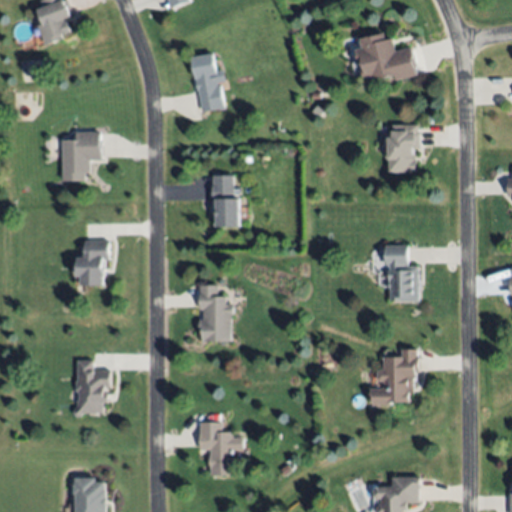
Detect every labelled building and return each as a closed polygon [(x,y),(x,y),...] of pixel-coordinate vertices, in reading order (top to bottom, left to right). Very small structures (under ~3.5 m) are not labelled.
[(45,44),(39,25),(44,24),(39,7),(41,6),(39,0),(62,0),(63,1),(66,0),(71,17),(67,18),(72,35),(45,44)] [(172,8),(168,0),(189,0),(190,1),(172,8)] [(419,75),(397,81),(395,72),(364,81),(356,49),(363,47),(361,38),(384,32),(386,39),(392,37),(396,51),(411,46),(419,75)] [(202,112),(191,58),(213,53),(217,71),(222,70),(225,81),(217,82),(218,86),(221,85),(225,107),(202,112)] [(390,125),(418,124),(418,131),(421,131),(421,147),(415,147),(415,172),(391,172),(390,125)] [(63,140),(77,139),(76,132),(102,132),(102,158),(90,158),(90,179),(64,180),(63,140)] [(234,176),(234,198),(240,198),(239,227),(216,226),(217,211),(213,211),(213,175),(234,176)] [(110,240),(110,259),(104,259),(105,286),(83,286),(83,277),(78,277),(78,257),(85,257),(84,240),(110,240)] [(419,266),(420,302),(391,303),(390,265),(386,265),(386,245),(408,245),(409,266),(419,266)] [(230,342),(202,341),(202,333),(199,333),(199,319),(204,319),(204,310),(200,310),(200,286),(219,286),(219,297),(228,297),(228,305),(234,305),(234,315),(231,315),(230,342)] [(384,356),(403,357),(403,349),(419,349),(419,371),(416,371),(416,379),(415,379),(415,392),(409,392),(409,404),(371,403),(371,388),(385,389),(386,381),(377,381),(377,369),(384,369),(384,356)] [(111,370),(112,402),(104,402),(104,412),(78,412),(78,360),(94,360),(94,370),(111,370)] [(233,450),(232,476),(210,475),(211,450),(200,449),(201,422),(222,423),(221,431),(233,432),(233,438),(243,438),(243,450),(233,450)] [(421,495),(421,504),(409,504),(409,511),(380,511),(380,500),(375,501),(375,486),(393,486),(393,475),(426,475),(426,495),(421,495)] [(76,511),(76,478),(96,479),(96,482),(105,483),(105,511),(76,511)]
